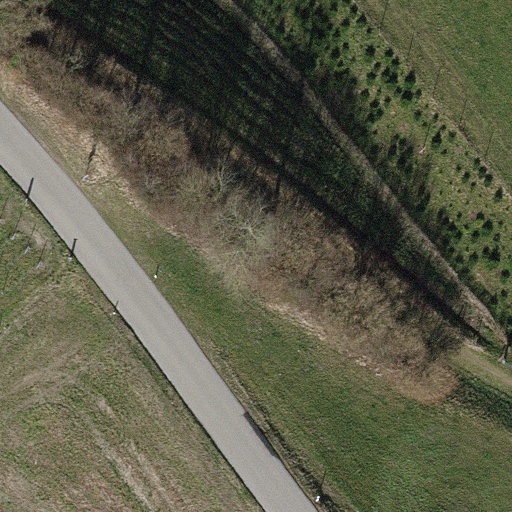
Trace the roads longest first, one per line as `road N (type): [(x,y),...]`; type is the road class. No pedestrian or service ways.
road 1 (track): [(0,11),(182,128),(440,338),(511,383)]
road 2 (tertiary): [(0,138),(112,262),(312,511)]
